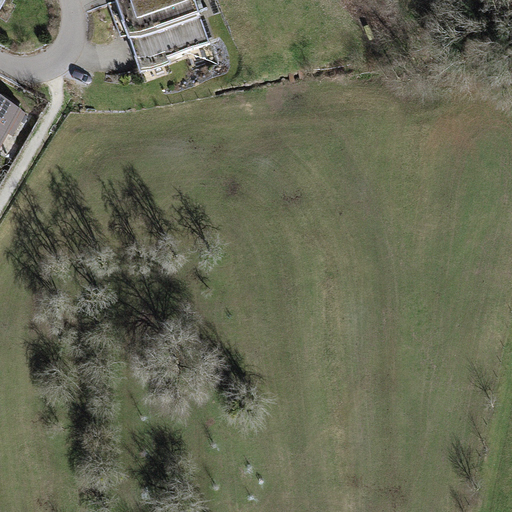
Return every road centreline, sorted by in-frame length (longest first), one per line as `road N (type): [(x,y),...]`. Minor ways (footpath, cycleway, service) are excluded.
road 1 (track): [(0,205),(61,98),(52,64)]
road 2 (residential): [(0,61),(27,70),(52,64),(72,35),(70,0)]
